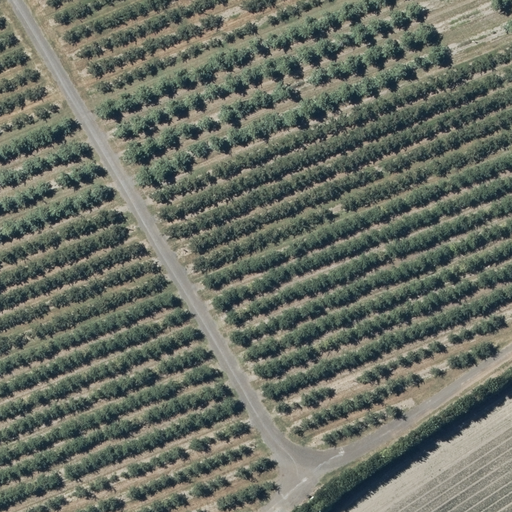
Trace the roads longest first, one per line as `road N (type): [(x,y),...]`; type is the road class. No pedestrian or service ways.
road 1 (unknown): [(22,0),(281,434),(303,457),(338,452),(420,412),(511,352)]
road 2 (unknown): [(362,511),(511,398)]
